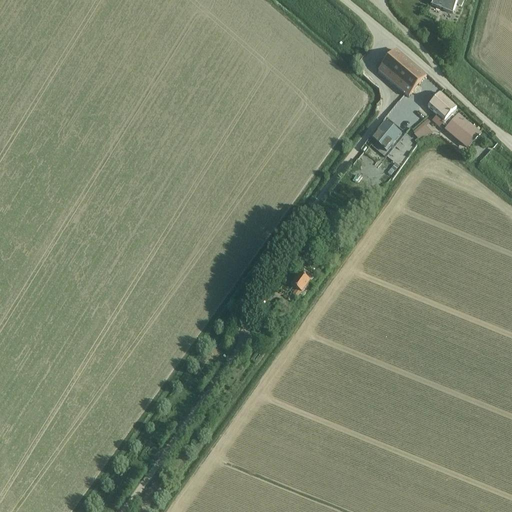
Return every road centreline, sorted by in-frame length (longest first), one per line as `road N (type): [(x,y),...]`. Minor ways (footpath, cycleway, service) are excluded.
road 1 (track): [(123,511),(235,357),(252,290),(384,112),(386,92),(371,62),(386,35)]
road 2 (unclassified): [(459,100),(368,0)]
